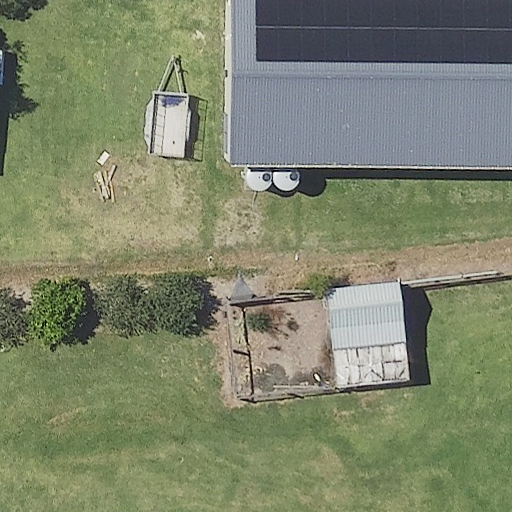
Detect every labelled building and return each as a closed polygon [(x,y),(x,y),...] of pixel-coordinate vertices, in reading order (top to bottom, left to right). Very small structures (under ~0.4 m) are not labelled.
[(387,244),(379,184),(303,194),(312,255),(387,244)] [(456,258),(497,253),(490,195),(423,203),(432,279),(459,276),(456,258)] [(123,215),(0,214),(0,276),(123,277),(123,215)] [(403,286),(232,302),(241,397),(413,380),(403,286)] [(190,340),(0,350),(0,468),(197,458),(190,340)]
